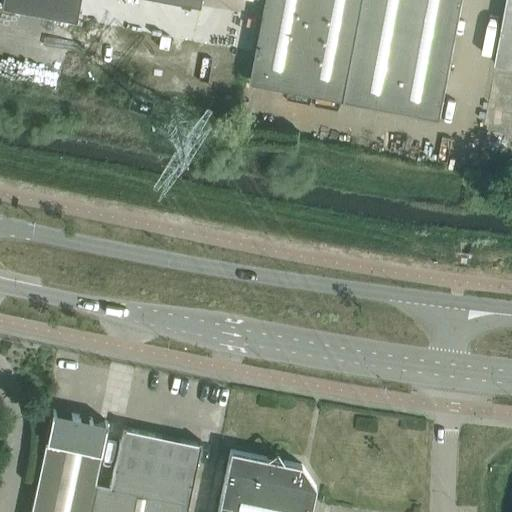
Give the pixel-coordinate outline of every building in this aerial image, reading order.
[(0,0),(1,2),(75,16),(78,0),(0,0)] [(346,98),(364,0),(266,0),(251,80),(346,98)] [(441,116),(463,0),(364,0),(346,98),(441,116)] [(511,65),(511,0),(507,0),(495,63),(511,65)] [(185,511),(201,440),(123,423),(111,484),(94,481),(106,419),(52,408),(30,511),(185,511)] [(310,511),(313,501),(316,485),(302,463),(283,459),(273,466),(267,456),(230,448),(217,511),(310,511)]
